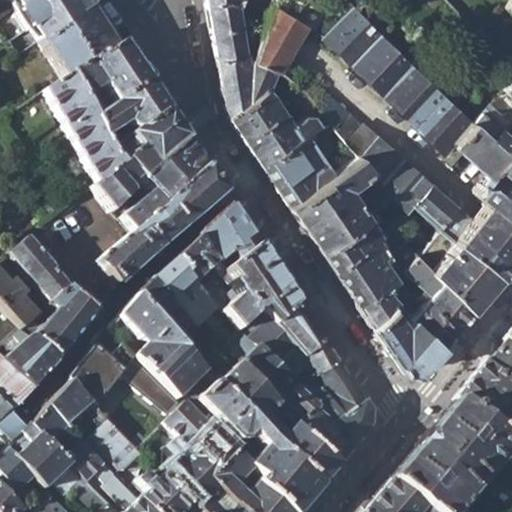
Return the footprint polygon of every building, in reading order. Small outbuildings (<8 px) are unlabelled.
[(8,0),(17,13),(14,15),(36,43),(85,11),(77,0),(8,0)] [(241,0),(203,0),(213,59),(247,55),(255,54),(270,12),(257,10),(254,23),(251,24),(249,47),(245,48),(237,10),(241,0)] [(304,26),(321,37),(350,9),(341,0),(338,0),(326,12),(307,0),(275,0),(272,8),(304,26)] [(253,62),(277,73),(304,26),(272,8),(270,12),(255,54),(253,62)] [(321,37),(335,50),(365,23),(350,9),(321,37)] [(36,43),(61,81),(109,50),(87,14),(85,11),(36,43)] [(335,50),(351,65),(379,37),(365,23),(335,50)] [(351,65),(382,95),(410,66),(379,37),(351,65)] [(0,115),(34,93),(8,41),(2,45),(0,40),(0,115)] [(162,111),(116,45),(109,50),(61,81),(41,94),(93,185),(117,167),(108,148),(101,134),(125,121),(130,127),(136,128),(138,127),(162,111)] [(277,73),(253,62),(248,63),(247,55),(213,59),(216,79),(215,80),(220,103),(225,116),(267,91),(277,73)] [(382,95),(413,126),(442,97),(410,66),(382,95)] [(225,116),(259,165),(309,130),(325,120),(310,102),(301,90),(280,75),(276,79),(300,109),(291,115),(298,124),(292,127),(267,91),(225,116)] [(301,90),(310,102),(321,90),(310,80),(301,90)] [(472,125),(511,161),(511,80),(501,92),(511,102),(511,143),(503,136),(506,132),(502,127),(505,123),(487,106),(472,125)] [(325,120),(333,129),(347,112),(321,90),(310,102),(325,120)] [(413,126),(444,155),(453,145),(472,125),(442,97),(413,126)] [(138,127),(136,128),(108,148),(117,167),(93,185),(88,190),(108,213),(128,194),(120,184),(131,173),(139,182),(182,141),(162,112),(162,111),(138,127)] [(345,143),(355,155),(374,135),(361,124),(345,143)] [(482,205),(511,230),(511,161),(472,125),(453,145),(488,175),(482,183),(478,181),(471,190),(473,195),(483,203),(482,205)] [(316,139),(309,130),(259,165),(285,205),(326,177),(305,146),(316,139)] [(357,158),(379,183),(400,159),(374,135),(355,155),(357,158)] [(120,215),(132,229),(200,168),(182,141),(139,182),(147,192),(120,215)] [(316,251),(364,219),(346,190),(361,180),(369,191),(364,194),(375,211),(392,200),(379,183),(357,158),(326,177),(285,205),(316,251)] [(392,200),(403,210),(409,206),(427,183),(428,182),(400,159),(379,183),(392,200)] [(95,264),(115,285),(218,194),(200,168),(132,229),(95,264)] [(443,234),(452,242),(471,219),(428,182),(427,183),(409,206),(437,229),(443,234)] [(235,299),(231,289),(224,295),(203,272),(216,262),(227,254),(233,261),(254,246),(226,205),(186,240),(189,243),(171,261),(216,311),(219,314),(220,313),(235,299)] [(471,219),(452,242),(496,278),(511,258),(511,230),(482,205),(471,219)] [(316,251),(341,286),(380,257),(402,242),(393,233),(380,245),(376,239),(380,236),(371,224),(375,220),(371,215),(364,219),(316,251)] [(470,308),(496,278),(452,242),(443,234),(437,229),(415,258),(428,270),(470,308)] [(0,311),(8,320),(18,331),(22,336),(0,361),(0,366),(28,391),(93,314),(65,290),(23,241),(4,257),(32,287),(44,304),(42,306),(50,313),(38,327),(29,321),(32,318),(17,301),(21,296),(9,282),(4,286),(0,281),(0,311)] [(341,286),(366,324),(386,306),(391,301),(381,292),(393,280),(383,269),(388,263),(399,272),(400,271),(413,257),(402,242),(380,257),(341,286)] [(220,313),(234,328),(256,307),(263,315),(273,327),(295,306),(254,246),(233,261),(221,269),(218,271),(221,276),(219,278),(231,289),(235,299),(220,313)] [(221,269),(233,261),(227,254),(216,262),(221,269)] [(407,317),(437,347),(470,308),(428,270),(415,258),(413,257),(400,271),(399,272),(422,292),(416,298),(413,293),(409,297),(393,280),(381,292),(391,301),(407,317)] [(150,280),(175,307),(196,329),(216,311),(171,261),(150,280)] [(272,408),(233,367),(221,377),(211,376),(208,372),(209,364),(166,316),(175,307),(150,280),(131,298),(202,374),(212,384),(267,442),(264,446),(317,486),(332,468),(285,430),(277,438),(260,421),(270,410),(272,408)] [(132,356),(176,398),(202,374),(131,298),(116,317),(138,340),(148,341),(132,356)] [(273,327),(301,359),(321,344),(295,306),(273,327)] [(437,347),(407,317),(401,324),(386,306),(366,324),(398,373),(415,373),(437,347)] [(273,327),(263,315),(242,336),(246,340),(253,347),(350,447),(363,432),(366,428),(367,411),(334,362),(307,381),(297,371),(305,364),(301,359),(273,327)] [(0,327),(0,346),(18,331),(8,320),(0,327)] [(511,323),(498,341),(501,343),(511,351),(511,323)] [(103,421),(133,452),(157,427),(182,451),(158,475),(194,511),(235,511),(201,481),(230,452),(176,398),(132,356),(106,329),(63,383),(85,403),(103,421)] [(238,361),(253,347),(246,340),(226,360),(233,367),(238,361)] [(511,351),(501,343),(484,365),(511,385),(511,351)] [(297,371),(307,381),(334,362),(321,344),(301,359),(305,364),(297,371)] [(285,430),(332,468),(350,447),(253,347),(238,361),(233,367),(272,408),(270,410),(275,415),(282,405),(297,417),(285,430)] [(453,401),(511,447),(511,445),(511,385),(484,365),(480,362),(450,399),(453,401)] [(0,405),(9,414),(28,391),(0,366),(0,405)] [(63,425),(85,403),(63,383),(44,405),(63,425)] [(261,449),(244,466),(259,482),(255,487),(283,511),(295,511),(317,486),(264,446),(267,442),(212,384),(193,403),(245,452),(255,445),(261,449)] [(453,401),(388,481),(424,511),(456,511),(511,447),(453,401)] [(0,439),(6,445),(14,437),(22,428),(9,414),(0,405),(0,439)] [(28,423),(49,444),(59,435),(66,428),(63,425),(44,405),(28,423)] [(133,452),(103,421),(85,438),(115,469),(121,469),(136,454),(133,452)] [(31,477),(41,488),(68,463),(64,460),(49,444),(28,423),(22,428),(14,437),(30,454),(19,464),(31,477)] [(81,443),(66,428),(59,435),(74,450),(81,443)] [(101,465),(81,443),(74,450),(64,460),(68,463),(86,481),(101,465)] [(0,478),(14,492),(31,477),(19,464),(5,448),(0,452),(0,478)] [(201,481),(235,511),(283,511),(255,487),(259,482),(244,466),(230,452),(201,481)] [(121,511),(148,511),(135,499),(111,475),(100,487),(114,503),(123,499),(129,504),(121,511)] [(135,499),(148,511),(194,511),(158,475),(149,484),(141,476),(135,476),(129,482),(139,493),(135,499)] [(424,511),(388,481),(361,511),(424,511)] [(24,505),(30,511),(39,511),(52,501),(41,488),(34,494),(35,497),(24,505)] [(0,511),(18,511),(20,511),(0,489),(0,511)] [(62,511),(63,511),(52,501),(39,511),(62,511)]
